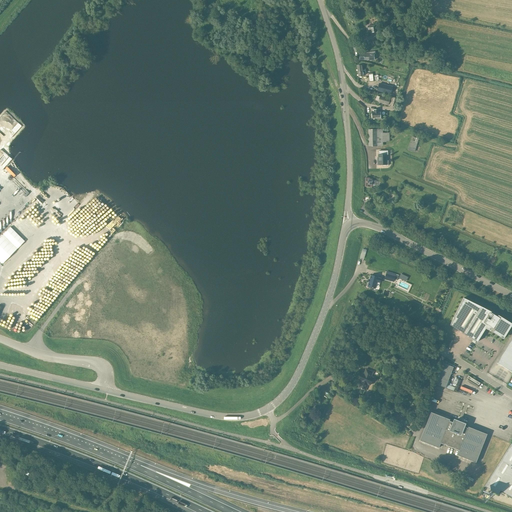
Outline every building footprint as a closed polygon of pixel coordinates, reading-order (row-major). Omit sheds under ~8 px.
[(369,52),(369,55),(359,54),(359,60),(374,60),(374,55),(375,55),(375,51),(369,52)] [(365,69),(362,70),(361,65),(357,66),(358,77),(363,76),(363,74),(366,74),(365,69)] [(392,87),(379,84),(378,91),(390,94),(392,87)] [(388,105),(390,99),(380,96),(378,102),(388,105)] [(373,110),(374,112),(371,112),(372,119),(377,119),(377,120),(382,120),(382,115),(381,115),(380,112),(379,112),(378,109),(373,110)] [(377,146),(377,129),(369,129),(369,146),(377,146)] [(419,138),(412,136),(408,150),(414,152),(419,138)] [(378,160),(378,165),(383,165),(383,166),(388,166),(388,161),(387,161),(387,155),(388,155),(388,151),(379,151),(379,155),(379,160),(378,160)] [(382,183),(373,180),(373,179),(366,178),(365,186),(373,186),(380,189),(382,183)] [(10,227),(0,237),(0,261),(2,263),(24,241),(10,227)] [(387,271),(384,279),(393,282),(396,274),(387,271)] [(371,275),(367,287),(375,289),(377,282),(380,283),(381,279),(378,278),(371,275)] [(450,325),(477,342),(486,328),(491,330),(490,331),(504,339),(511,325),(511,323),(498,315),(497,316),(490,312),(491,311),(464,298),(450,325)] [(511,339),(500,358),(511,365),(511,339)] [(453,367),(444,363),(436,384),(445,388),(453,367)] [(373,378),(371,377),(373,372),(366,369),(364,374),(362,373),(359,380),(361,381),(358,388),(365,390),(368,384),(370,385),(373,378)] [(441,443),(459,450),(457,455),(476,462),(487,434),(468,427),(468,428),(463,426),(464,424),(455,420),(454,423),(449,421),(450,420),(431,412),(420,440),(439,448),(441,443)] [(499,418),(511,423),(511,416),(511,419),(501,414),(499,418)] [(496,432),(495,435),(507,440),(508,438),(496,432)] [(498,494),(500,490),(511,497),(511,443),(511,444),(485,486),(498,494)]
